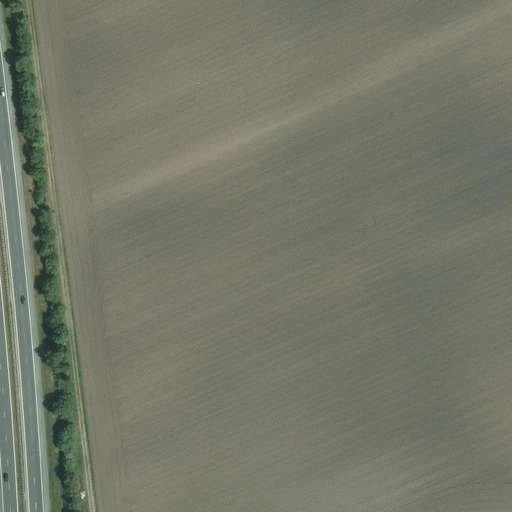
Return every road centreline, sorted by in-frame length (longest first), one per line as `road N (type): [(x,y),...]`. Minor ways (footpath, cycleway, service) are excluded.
road 1 (track): [(26,0),(90,511)]
road 2 (motorway): [(38,511),(0,106)]
